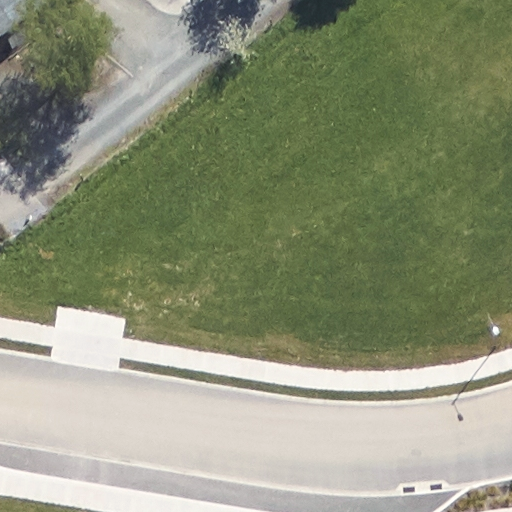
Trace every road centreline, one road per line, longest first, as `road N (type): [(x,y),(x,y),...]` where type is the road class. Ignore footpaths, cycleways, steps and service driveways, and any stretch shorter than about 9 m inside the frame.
road 1 (residential): [(511,433),(387,448),(301,444),(0,398)]
road 2 (unknown): [(193,0),(0,177)]
